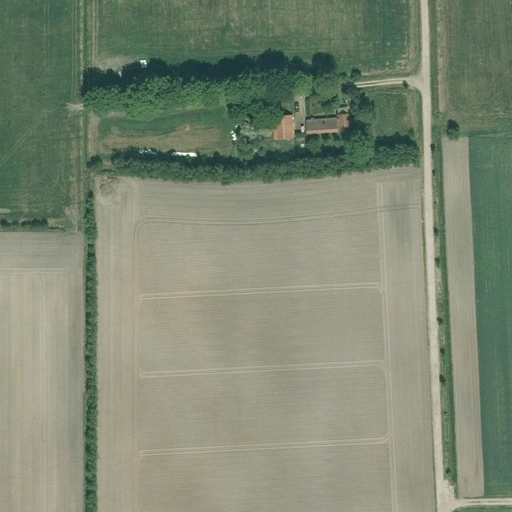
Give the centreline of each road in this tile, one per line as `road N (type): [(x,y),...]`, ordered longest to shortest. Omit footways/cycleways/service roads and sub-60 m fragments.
road 1 (track): [(423,0),(442,507),(511,502)]
road 2 (track): [(77,231),(78,511)]
